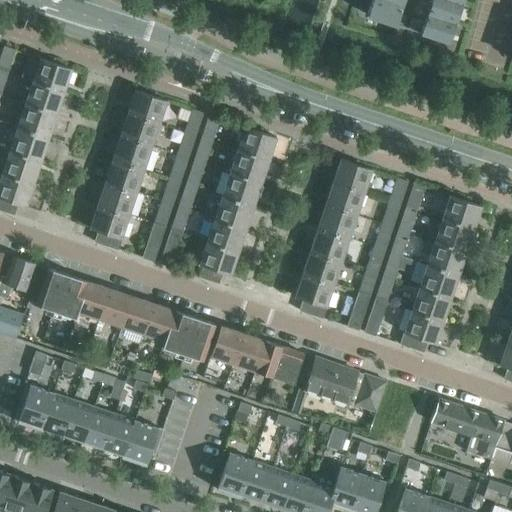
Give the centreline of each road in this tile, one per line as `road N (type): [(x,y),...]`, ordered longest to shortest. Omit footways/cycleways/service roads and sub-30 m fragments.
road 1 (residential): [(511,402),(0,227)]
road 2 (unclassified): [(511,169),(12,0)]
road 3 (residential): [(181,511),(0,449)]
